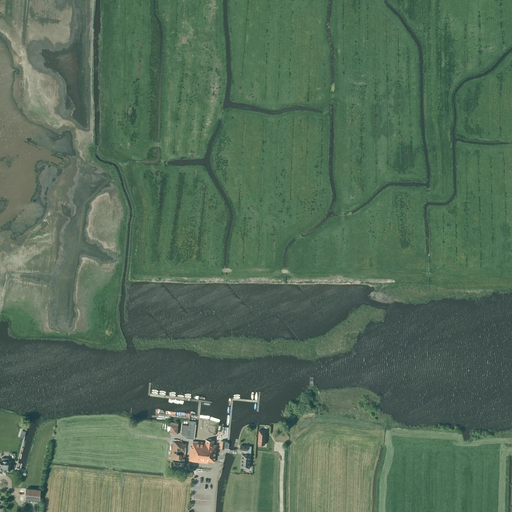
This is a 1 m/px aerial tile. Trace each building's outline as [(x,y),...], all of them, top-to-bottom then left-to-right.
[(187,438),(194,439),(196,421),(189,420),(188,425),(182,424),(181,433),(187,438)] [(264,444),(265,431),(259,430),(257,444),(265,445),(265,444),(264,444)] [(208,462),(214,462),(216,445),(213,444),(214,440),(206,440),(205,442),(193,441),(192,447),(191,447),(189,461),(208,463),(208,462)] [(173,467),(183,468),(186,444),(183,443),(183,442),(173,441),(171,459),(174,459),(173,467)] [(228,443),(227,441),(221,441),(220,448),(224,449),(224,445),(227,445),(228,443)] [(251,454),(246,454),(246,450),(247,450),(247,446),(240,445),(240,450),(244,450),(243,453),(242,453),(240,467),(249,468),(251,454)] [(1,460),(0,459),(0,470),(10,471),(11,460),(8,460),(8,458),(1,457),(1,460)] [(40,499),(41,490),(26,489),(25,498),(40,499)]
